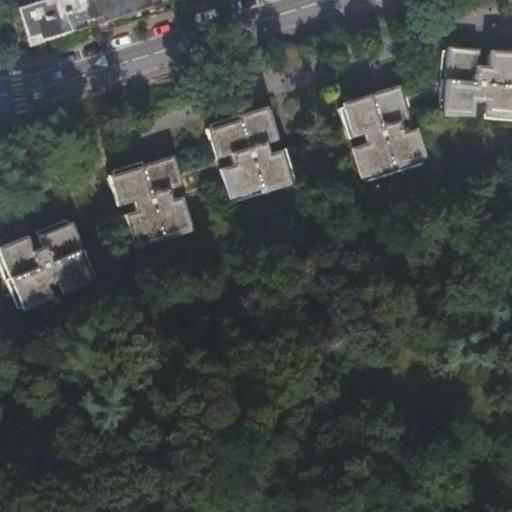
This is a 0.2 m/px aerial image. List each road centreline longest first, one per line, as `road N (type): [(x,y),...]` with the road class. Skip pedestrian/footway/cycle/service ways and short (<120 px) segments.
road 1 (tertiary): [(322,0),(0,93)]
road 2 (track): [(319,511),(356,476),(388,469),(406,475),(425,511)]
